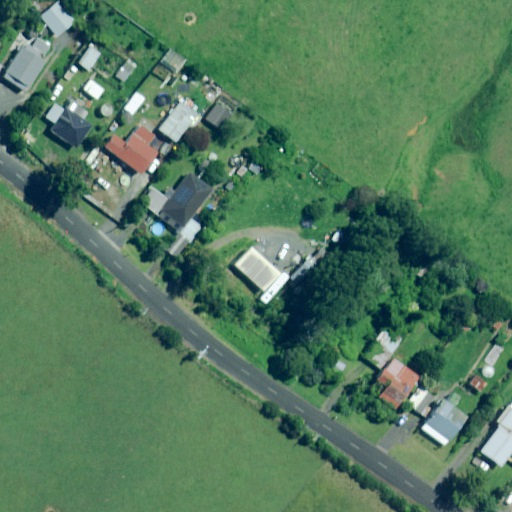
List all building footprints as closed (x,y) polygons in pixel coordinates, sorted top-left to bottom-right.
[(74,22),(57,2),(39,17),(55,37),(74,22)] [(49,48),(35,38),(30,44),(27,42),(0,76),(21,93),(43,65),(38,62),(49,48)] [(99,53),(89,48),(82,62),(92,67),(99,53)] [(89,126),(54,102),(43,118),(52,124),(46,132),(72,149),(89,126)] [(193,114),(175,102),(154,130),(172,143),(193,114)] [(227,114),(211,103),(201,119),(216,130),(227,114)] [(110,115),(106,104),(97,107),(101,118),(110,115)] [(153,138),(137,125),(122,144),(110,135),(101,147),(136,175),(154,154),(146,147),(153,138)] [(209,190),(187,173),(166,201),(150,189),(139,204),(153,215),(152,217),(173,233),(186,243),(207,215),(196,207),(209,190)] [(349,240),(338,232),(331,241),(341,249),(349,240)] [(303,274),(293,263),(282,273),(293,284),(303,274)] [(420,280),(428,269),(419,263),(411,274),(420,280)] [(502,321),(491,314),(485,323),(496,330),(502,321)] [(375,398),(392,410),(405,390),(409,393),(419,378),(388,356),(403,335),(385,323),(361,357),(379,370),(372,380),(382,387),(375,398)] [(503,349),(494,344),(483,361),(492,367),(503,349)] [(342,365),(327,356),(321,365),(337,375),(342,365)] [(483,384),(471,375),(465,383),(476,392),(483,384)] [(430,397),(417,387),(404,403),(416,413),(430,397)] [(462,417),(439,400),(417,429),(441,446),(462,417)] [(477,453),(499,467),(510,451),(511,451),(511,404),(510,403),(477,453)]
